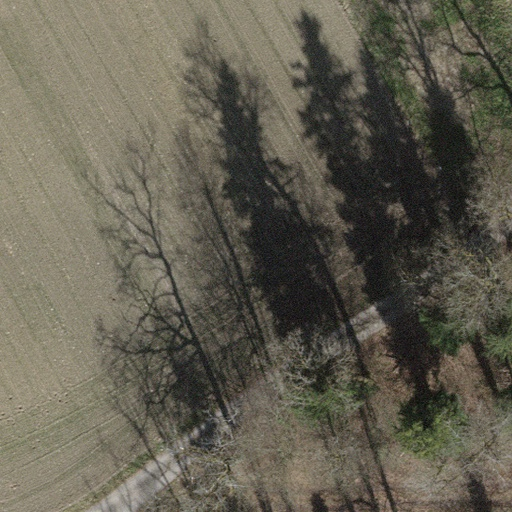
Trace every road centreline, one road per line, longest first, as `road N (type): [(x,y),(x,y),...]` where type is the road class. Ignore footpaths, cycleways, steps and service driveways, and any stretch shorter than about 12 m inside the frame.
road 1 (track): [(511,215),(98,511)]
road 2 (track): [(194,449),(286,486),(437,464),(511,478)]
